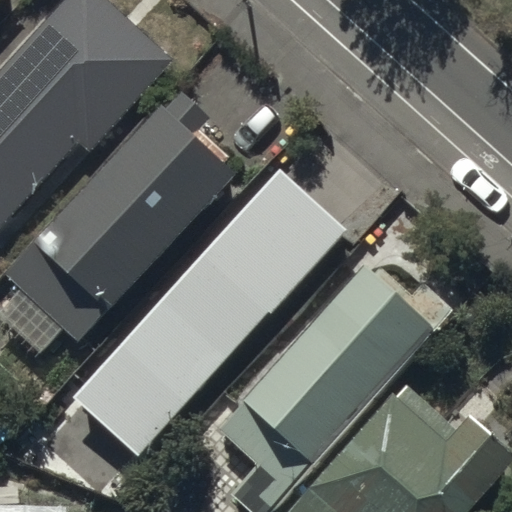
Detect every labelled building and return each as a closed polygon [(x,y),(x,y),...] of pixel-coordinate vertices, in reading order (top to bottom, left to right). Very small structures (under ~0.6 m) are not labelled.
[(0,0),(0,19),(17,0),(0,0)] [(175,59),(110,0),(60,0),(0,66),(0,229),(80,143),(90,152),(175,59)] [(174,120),(172,118),(16,285),(29,297),(2,326),(40,361),(67,333),(84,349),(241,184),(201,146),(216,130),(189,104),(174,120)] [(354,240),(286,181),(81,407),(146,463),(354,240)] [(440,342),(370,279),(226,442),(293,500),(440,342)] [(463,438),(413,392),(308,511),(480,511),(511,476),(511,463),(472,429),(463,438)]
